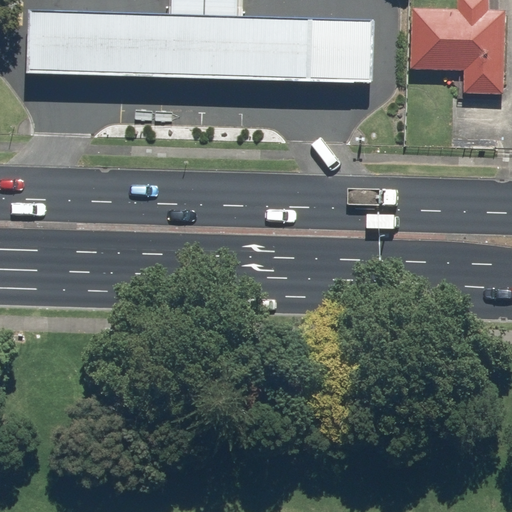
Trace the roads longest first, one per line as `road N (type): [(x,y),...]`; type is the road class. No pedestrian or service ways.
road 1 (primary): [(511,286),(0,265)]
road 2 (primary): [(0,199),(511,214)]
